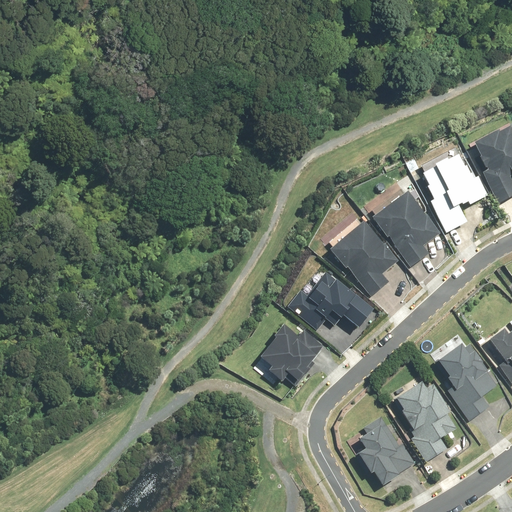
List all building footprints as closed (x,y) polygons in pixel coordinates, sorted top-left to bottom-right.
[(511,130),(510,127),(472,146),(484,169),(479,172),(496,206),(511,198),(511,187),(507,177),(511,173),(511,130)] [(459,155),(421,174),(433,197),(428,200),(446,234),(466,224),(456,205),(479,193),(459,155)] [(407,193),(371,221),(409,269),(428,254),(423,247),(439,234),(407,193)] [(365,222),(329,250),(366,297),(386,282),(380,275),(397,263),(365,222)] [(300,288),(286,307),(316,329),(324,319),(335,327),(341,319),(357,331),(373,309),(324,272),(308,294),(300,288)] [(280,328),(250,370),(280,391),(284,385),(292,391),(323,347),(301,332),(296,339),(280,328)] [(502,331),(486,342),(511,379),(511,332),(506,337),(502,331)] [(466,341),(434,363),(454,393),(449,396),(468,423),(488,409),(480,398),(497,387),(466,341)] [(428,381),(393,401),(416,439),(412,441),(426,465),(446,453),(439,441),(457,431),(428,381)] [(381,423),(355,441),(360,450),(355,454),(380,492),(420,465),(405,442),(397,447),(381,423)]
